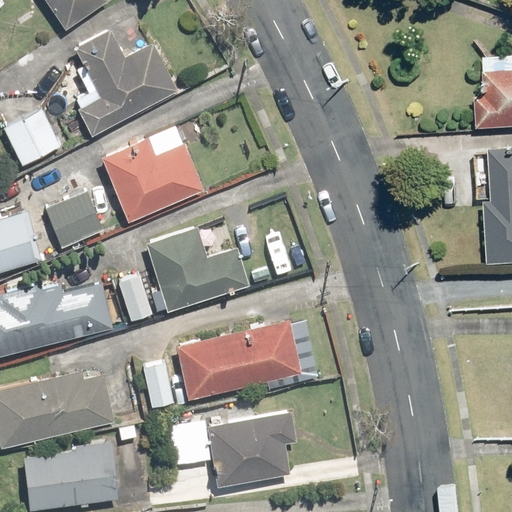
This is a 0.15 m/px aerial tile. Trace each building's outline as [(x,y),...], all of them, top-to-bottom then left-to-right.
[(97,0),(46,0),(62,23),(97,0)] [(105,23),(72,40),(101,95),(77,107),(90,132),(178,85),(165,61),(162,63),(149,36),(120,51),(105,23)] [(511,53),(482,54),(484,123),(511,122),(511,53)] [(4,120),(20,160),(59,144),(42,104),(4,120)] [(105,155),(126,214),(200,188),(179,129),(105,155)] [(511,151),(483,152),(487,258),(511,256),(511,151)] [(47,204),(60,240),(103,225),(90,188),(47,204)] [(0,262),(36,255),(26,206),(0,211),(0,262)] [(156,277),(165,305),(247,280),(236,244),(203,254),(194,225),(143,240),(155,277),(156,277)] [(138,270),(116,277),(129,319),(151,312),(138,270)] [(0,296),(0,350),(108,327),(97,276),(0,296)] [(172,339),(184,394),(301,369),(289,314),(172,339)] [(164,359),(142,363),(151,406),(173,402),(164,359)] [(0,382),(0,432),(2,443),(114,419),(102,361),(0,382)] [(211,416),(217,477),(285,470),(279,409),(211,416)] [(24,451),(30,503),(114,494),(108,441),(24,451)]
